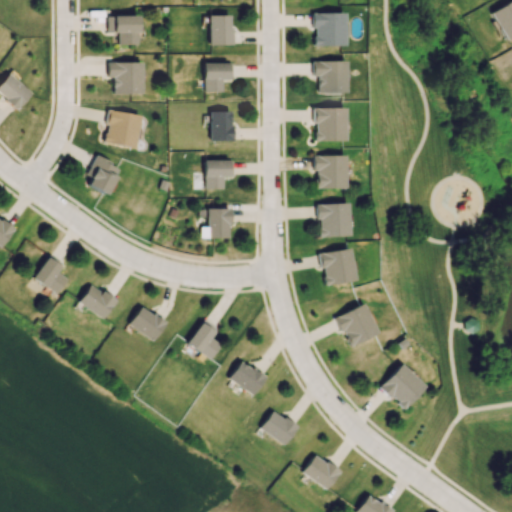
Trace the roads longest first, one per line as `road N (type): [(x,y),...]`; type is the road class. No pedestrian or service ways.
road 1 (residential): [(267,0),(273,275),(293,339),(328,394),(379,447),(471,511)]
road 2 (residential): [(0,163),(105,239),(167,269),(205,278),(273,275)]
road 3 (residential): [(64,0),(63,111),(29,183)]
